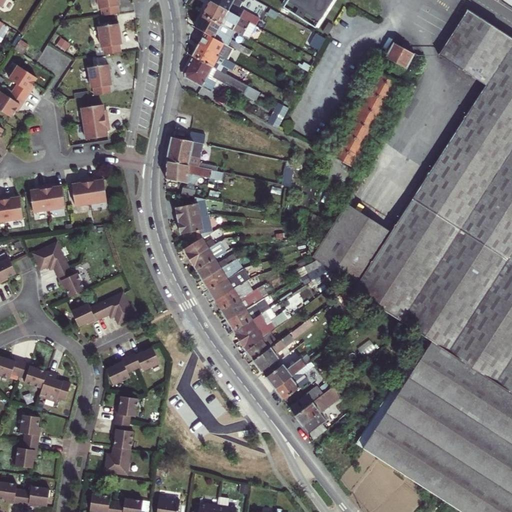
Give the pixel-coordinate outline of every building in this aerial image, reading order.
[(0,0),(0,9),(3,11),(8,0),(0,0)] [(103,17),(119,14),(118,7),(120,6),(119,0),(98,0),(100,10),(102,9),(103,17)] [(213,0),(213,1),(244,19),(248,11),(236,4),(238,0),(213,0)] [(318,28),(334,0),(291,0),(286,10),(318,28)] [(213,1),(205,14),(233,30),(237,24),(246,30),(250,22),(244,19),(213,1)] [(490,85),(408,209),(511,271),(511,34),(473,9),(444,54),(490,85)] [(205,14),(197,28),(230,47),(238,33),(233,30),(205,14)] [(105,56),(121,53),(120,46),(122,45),(119,25),(99,28),(102,48),(104,48),(105,56)] [(314,32),(309,43),(318,47),(323,36),(314,32)] [(393,41),(384,57),(395,63),(404,47),(393,41)] [(201,44),(193,57),(213,68),(217,61),(224,66),(226,64),(230,66),(233,62),(201,44)] [(415,53),(404,47),(395,63),(406,69),(415,53)] [(184,72),(187,80),(220,98),(227,86),(244,96),(248,88),(213,68),(193,57),(184,72)] [(386,63),(383,68),(400,77),(402,72),(386,63)] [(96,97),(112,94),(110,86),(113,86),(110,66),(89,69),(93,89),(94,89),(96,97)] [(15,93),(27,101),(31,94),(30,93),(33,87),(38,80),(19,68),(10,81),(19,86),(15,93)] [(362,71),(358,78),(364,81),(368,74),(362,71)] [(377,71),(370,85),(380,90),(388,76),(377,71)] [(399,82),(388,76),(380,90),(391,96),(399,82)] [(356,83),(354,86),(360,89),(364,81),(358,78),(356,83)] [(370,85),(362,99),(373,104),(380,90),(370,85)] [(384,111),(391,96),(380,90),(373,104),(384,111)] [(401,92),(397,99),(402,102),(407,95),(401,92)] [(23,108),(27,101),(15,93),(11,99),(2,94),(0,97),(0,111),(13,120),(17,112),(21,107),(23,108)] [(362,99),(355,113),(365,119),(373,104),(362,99)] [(397,99),(393,107),(398,110),(400,107),(402,102),(397,99)] [(346,100),(343,106),(349,110),(352,103),(346,100)] [(376,125),(384,111),(373,104),(365,119),(376,125)] [(279,105),(269,124),(278,129),(289,110),(279,105)] [(85,125),(110,121),(108,114),(106,114),(104,106),(83,109),(85,125)] [(343,106),(339,113),(345,117),(349,110),(343,106)] [(355,113),(347,128),(357,133),(365,119),(355,113)] [(368,139),(376,125),(365,119),(357,133),(368,139)] [(111,129),(110,121),(85,125),(88,141),(109,137),(108,129),(111,129)] [(385,121),(381,128),(387,131),(391,125),(385,121)] [(331,128),(327,136),(333,139),(337,131),(331,128)] [(347,128),(339,142),(349,148),(357,133),(347,128)] [(381,128),(377,135),(383,138),(386,133),(387,131),(381,128)] [(168,136),(164,161),(214,172),(216,166),(198,162),(203,135),(185,131),(183,139),(168,136)] [(360,154),(368,139),(357,133),(349,148),(360,154)] [(327,136),(323,143),(329,146),(333,139),(327,136)] [(339,142),(331,157),(341,163),(349,148),(339,142)] [(352,168),(360,154),(349,148),(341,163),(352,168)] [(369,150),(365,157),(371,160),(375,153),(369,150)] [(365,157),(362,164),(368,167),(371,160),(365,157)] [(164,161),(162,179),(183,183),(185,174),(207,178),(208,176),(217,178),(218,172),(214,172),(164,161)] [(286,163),(282,186),(289,187),(294,165),(286,163)] [(97,179),(89,180),(93,205),(109,202),(106,181),(97,182),(97,179)] [(93,205),(89,180),(82,182),(82,185),(74,186),(78,207),(93,205)] [(55,186),(48,187),(52,212),(68,209),(64,188),(56,189),(55,186)] [(52,212),(48,187),(40,189),(41,191),(32,193),(36,214),(52,212)] [(181,187),(179,194),(189,196),(192,197),(194,190),(181,187)] [(202,199),(192,197),(189,196),(191,204),(173,208),(176,221),(209,213),(208,210),(204,211),(202,199)] [(511,511),(511,271),(408,209),(397,225),(350,196),(315,250),(422,336),(352,442),(457,511),(511,511)] [(13,197),(6,199),(10,223),(25,221),(22,199),(14,200),(13,197)] [(0,224),(10,223),(6,199),(0,199),(0,224)] [(210,217),(209,213),(176,221),(179,235),(197,230),(198,238),(209,231),(206,218),(210,217)] [(179,249),(185,260),(210,245),(206,240),(201,244),(197,238),(179,249)] [(53,264),(58,275),(72,268),(69,261),(68,262),(58,243),(36,254),(41,265),(42,269),(53,264)] [(185,260),(191,269),(210,258),(215,255),(219,254),(219,253),(214,244),(210,245),(185,260)] [(0,284),(5,282),(4,280),(18,274),(13,263),(10,258),(0,262),(0,284)] [(191,269),(198,280),(222,266),(219,261),(213,264),(210,258),(191,269)] [(198,280),(204,290),(222,279),(219,274),(225,270),(222,266),(198,280)] [(62,284),(65,283),(71,297),(87,289),(79,272),(75,275),(72,268),(58,275),(62,284)] [(249,268),(238,271),(244,282),(251,279),(254,278),(249,268)] [(204,290),(210,300),(235,286),(244,282),(238,271),(229,275),(222,279),(204,290)] [(210,300),(216,310),(235,299),(243,294),(255,288),(251,279),(244,282),(235,286),(210,300)] [(135,317),(124,294),(106,303),(105,302),(98,305),(105,318),(115,313),(120,324),(135,317)] [(258,298),(247,305),(250,311),(244,315),(247,318),(264,308),(258,298)] [(216,310),(222,320),(247,305),(244,301),(238,305),(235,299),(216,310)] [(96,322),(105,318),(98,305),(91,308),(89,304),(73,312),(80,327),(94,320),(96,322)] [(222,320),(228,330),(247,318),(244,315),(250,311),(247,305),(222,320)] [(228,330),(234,340),(259,324),(256,320),(250,324),(247,318),(228,330)] [(234,340),(241,351),(259,338),(256,333),(262,329),(259,324),(234,340)] [(241,351),(249,361),(265,350),(262,345),(273,337),(270,332),(268,334),(266,332),(259,338),(241,351)] [(249,361),(256,371),(274,357),(271,353),(281,346),(277,341),(265,350),(249,361)] [(136,370),(143,367),(145,371),(162,363),(154,347),(140,354),(139,352),(130,357),(136,370)] [(262,377),(271,389),(293,372),(296,370),(306,362),(307,361),(302,354),(284,368),(280,363),(262,377)] [(0,371),(12,376),(14,371),(21,374),(25,361),(15,358),(15,360),(0,355),(0,371)] [(132,378),(129,373),(136,370),(130,357),(121,361),(121,363),(107,369),(115,386),(132,378)] [(26,380),(44,386),(48,372),(34,367),(35,364),(25,361),(21,374),(27,376),(26,380)] [(309,366),(306,362),(296,370),(299,374),(309,366)] [(68,398),(72,384),(57,379),(59,375),(48,372),(44,386),(41,394),(59,399),(60,395),(64,396),(68,398)] [(271,389),(279,400),(301,383),(293,372),(271,389)] [(307,391),(313,398),(322,391),(320,389),(323,387),(319,382),(307,391)] [(290,415),(302,430),(312,423),(308,416),(315,411),(313,408),(327,398),(335,392),(330,385),(322,391),(313,398),(309,401),(290,415)] [(285,408),(290,415),(309,401),(304,393),(285,408)] [(118,412),(116,422),(131,424),(132,417),(137,418),(140,399),(122,396),(119,412),(118,412)] [(302,430),(304,434),(319,423),(322,420),(316,413),(315,411),(308,416),(312,423),(302,430)] [(21,434),(26,434),(24,442),(39,443),(40,434),(39,433),(41,418),(23,415),(21,434)] [(115,432),(117,432),(115,447),(129,449),(131,450),(134,432),(130,431),(131,424),(116,422),(115,432)] [(304,434),(309,440),(324,429),(319,423),(304,434)] [(24,442),(23,449),(19,449),(17,467),(33,469),(36,454),(38,454),(39,443),(24,442)] [(113,458),(108,458),(106,471),(125,474),(129,449),(115,447),(113,458)] [(0,481),(0,499),(13,501),(13,499),(23,500),(24,489),(17,488),(18,484),(0,481)] [(32,486),(32,490),(24,489),(23,500),(33,502),(32,504),(48,506),(51,488),(32,486)] [(111,501),(111,496),(93,494),(91,511),(93,511),(106,511),(110,511),(116,511),(118,502),(111,501)] [(173,511),(175,501),(153,497),(151,511),(173,511)] [(126,498),(125,503),(118,502),(116,511),(142,511),(144,501),(126,498)]
